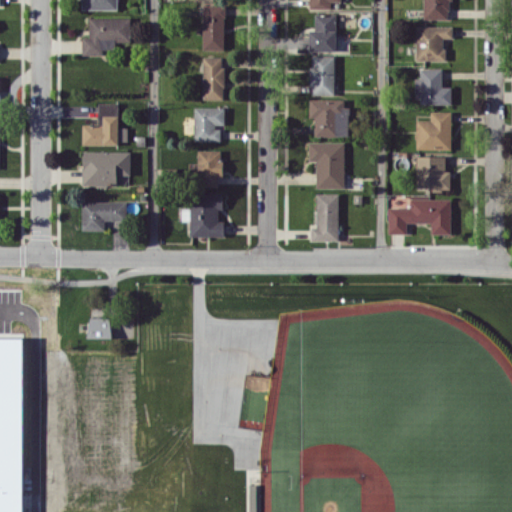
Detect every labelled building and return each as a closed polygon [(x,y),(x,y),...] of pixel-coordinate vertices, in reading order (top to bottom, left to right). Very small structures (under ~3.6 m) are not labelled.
[(82,0),(83,9),(117,9),(117,0),(82,0)] [(341,0),(340,0),(309,0),(309,8),(331,8),(331,0),(341,0)] [(423,0),(423,18),(450,19),(449,0),(423,0)] [(202,49),(223,50),(225,5),(203,4),(202,49)] [(336,50),(335,13),(315,13),(315,29),(309,29),(309,50),(336,50)] [(83,55),(103,54),(103,48),(115,48),(115,41),(129,41),(129,17),(89,17),(89,37),(83,37),(83,55)] [(452,26),(416,26),(416,60),(445,60),(445,37),(452,37),(452,26)] [(334,94),(335,55),(311,55),(310,94),(334,94)] [(224,57),(203,56),(202,98),(223,99),(224,57)] [(416,103),(451,104),(451,86),(441,86),(442,68),(420,68),(420,78),(416,78),(416,103)] [(344,99),(309,98),(309,116),(315,117),(315,135),(349,136),(349,106),(344,106),(344,99)] [(118,103),(98,103),(98,123),(82,124),(82,144),(127,143),(127,127),(118,127),(118,103)] [(224,107),(194,107),(194,140),(220,140),(220,125),(224,125),(224,107)] [(451,149),(451,111),(431,111),(430,120),(416,119),(416,148),(451,149)] [(344,142),(308,141),(308,160),(316,160),(316,188),(344,188),(344,142)] [(222,150),(198,149),(198,186),(217,186),(218,176),(222,176),(222,150)] [(130,175),(130,151),(83,150),(82,184),(117,185),(117,175),(130,175)] [(445,155),(417,155),(417,187),(431,186),(431,189),(450,189),(450,170),(445,170),(445,155)] [(224,236),(224,220),(218,220),(218,208),(223,208),(223,193),(191,192),(191,208),(182,208),(181,220),(190,220),(190,236),(224,236)] [(338,193),(316,193),(316,226),(311,226),(311,240),(338,240),(338,193)] [(450,234),(451,199),(410,198),(410,207),(388,206),(388,233),(406,233),(407,221),(432,222),(431,233),(450,234)] [(104,230),(105,219),(125,220),(126,201),(82,201),(82,229),(104,230)] [(111,317),(89,317),(88,337),(111,338),(111,317)] [(0,411),(22,412),(22,337),(0,337),(0,411)]
